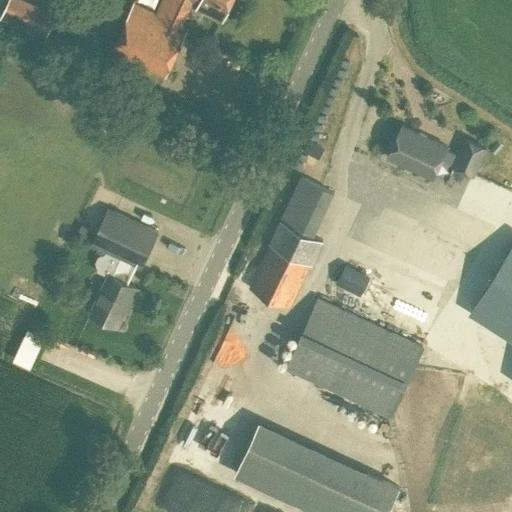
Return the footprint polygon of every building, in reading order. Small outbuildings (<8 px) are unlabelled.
[(160,0),(156,11),(133,1),(109,53),(165,77),(189,26),(183,24),(191,5),(198,7),(223,19),(231,0),(160,0)] [(56,36),(60,16),(11,6),(7,26),(56,36)] [(433,176),(447,146),(401,125),(388,155),(433,176)] [(475,175),(487,146),(464,135),(452,165),(475,175)] [(313,264),(324,239),(315,235),(335,190),(301,174),(280,218),(268,242),(269,242),(248,286),(290,308),(312,263),(313,264)] [(142,267),(159,230),(108,206),(91,244),(105,251),(104,252),(98,255),(95,261),(98,266),(96,270),(107,275),(90,312),(118,325),(127,305),(130,306),(138,288),(127,283),(136,264),(142,267)] [(484,230),(487,214),(475,212),(471,227),(484,230)] [(345,263),(336,282),(359,294),(368,275),(345,263)] [(386,275),(373,312),(442,338),(446,325),(426,318),(435,294),(386,275)] [(389,416),(423,345),(318,296),(284,368),(389,416)] [(22,342),(15,357),(30,365),(37,349),(22,342)] [(447,398),(459,406),(469,391),(457,383),(447,398)] [(265,413),(239,471),(330,511),(389,511),(406,476),(265,413)]
